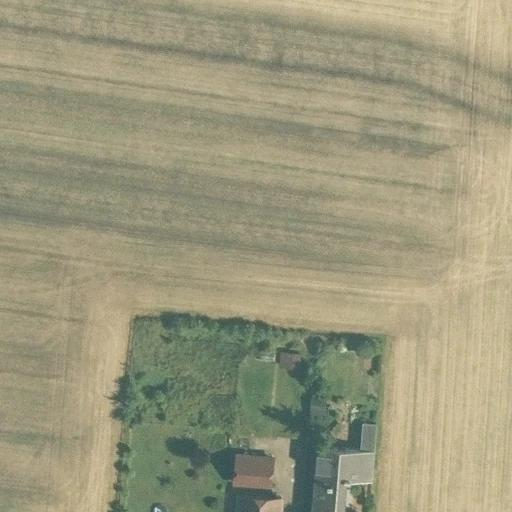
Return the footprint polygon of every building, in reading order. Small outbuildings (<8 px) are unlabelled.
[(300,366),(302,351),(281,348),(279,364),(300,366)] [(363,420),(360,448),(362,448),(374,449),(375,449),(377,421),(363,420)] [(360,448),(318,445),(312,511),(342,511),(346,475),(360,476),(362,448),(360,448)] [(374,449),(362,448),(360,476),(372,477),(374,449)] [(273,457),(237,454),(235,481),(271,484),(273,457)] [(280,511),(282,497),(240,494),(238,511),(280,511)]
